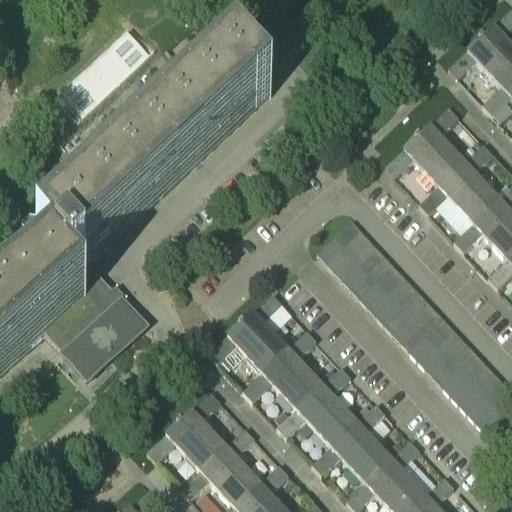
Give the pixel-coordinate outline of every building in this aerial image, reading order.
[(511,54),(502,44),(511,34),(511,16),(481,44),(481,43),(479,45),(511,80),(511,54)] [(127,38),(59,100),(82,124),(149,61),(127,38)] [(501,95),(511,84),(511,80),(479,45),(477,47),(478,47),(447,76),(457,86),(476,68),(501,94),(501,95)] [(112,297),(88,270),(269,101),(270,101),(270,100),(234,62),(233,62),(234,63),(43,241),(36,247),(35,248),(35,249),(50,264),(0,310),(0,381),(44,341),(82,383),(107,361),(110,364),(143,334),(119,309),(117,310),(109,301),(112,297)] [(511,84),(501,95),(501,94),(481,112),(491,123),(493,121),(499,129),(511,118),(505,110),(510,105),(511,106),(511,84)] [(464,170),(463,169),(439,143),(458,125),(448,115),(418,143),(417,143),(415,144),(451,182),(464,170)] [(438,194),(451,182),(415,144),(414,146),(414,147),(384,175),(393,185),(401,179),(404,182),(409,177),(406,174),(413,168),(437,194),(438,194)] [(498,207),(473,180),(492,162),(482,151),(475,158),(470,163),(463,169),(464,170),(451,182),(485,219),(498,207)] [(470,163),(475,158),(470,151),(464,156),(470,163)] [(473,231),(485,219),(451,182),(438,194),(437,194),(418,212),(428,222),(447,204),(472,231),(473,231)] [(511,221),(508,217),(511,212),(511,193),(498,207),(485,219),(511,247),(511,221)] [(507,268),(511,262),(511,247),(485,219),(473,231),(472,231),(453,249),(463,259),(482,241),(506,267),(507,268)] [(342,253),(360,237),(351,228),(333,244),(342,253)] [(351,262),(368,246),(360,237),(342,253),(351,262)] [(325,270),(342,253),(333,244),(316,260),(325,270)] [(359,271),(376,255),(368,246),(351,262),(359,271)] [(333,279),(351,262),(342,253),(325,270),(333,279)] [(367,280),(385,264),(376,255),(359,271),(367,280)] [(351,262),(333,279),(341,288),(359,271),(351,262)] [(511,262),(507,268),(506,267),(487,285),(497,296),(511,281),(511,262)] [(376,289),(393,273),(385,264),(367,280),(376,289)] [(359,271),(341,288),(350,296),(367,280),(359,271)] [(384,298),(401,282),(393,273),(376,289),(384,298)] [(367,280),(350,296),(358,305),(376,289),(367,280)] [(393,307),(410,291),(401,282),(384,298),(393,307)] [(367,314),(384,298),(376,289),(358,305),(367,314)] [(400,315),(418,299),(410,291),(393,307),(400,315)] [(375,323),(393,307),(384,298),(367,314),(375,323)] [(409,324),(426,308),(418,299),(400,315),(409,324)] [(287,356),(262,330),(282,312),(272,302),(241,330),(241,329),(239,331),(274,368),(287,356)] [(382,332),(400,315),(393,307),(375,323),(382,332)] [(417,333),(434,317),(426,308),(409,324),(417,333)] [(391,340),(409,324),(400,315),(382,332),(391,340)] [(425,342),(443,325),(434,317),(417,333),(425,342)] [(399,349),(417,333),(409,324),(391,340),(399,349)] [(434,350),(451,334),(443,325),(425,342),(434,350)] [(261,381),(274,368),(239,331),(237,333),(238,333),(208,362),(217,372),(236,354),(261,380),(261,381)] [(407,358),(425,342),(417,333),(399,349),(407,358)] [(442,359),(459,343),(451,334),(434,350),(442,359)] [(322,393),(321,393),(297,366),(316,348),(306,338),(303,341),(297,346),(291,352),(287,356),(274,368),(309,405),(322,393)] [(291,352),(297,346),(292,340),(285,347),(291,352)] [(416,367),(434,350),(425,342),(407,358),(416,367)] [(450,368),(467,352),(459,343),(442,359),(450,368)] [(424,376),(442,359),(434,350),(416,367),(424,376)] [(458,377),(476,361),(467,352),(450,368),(458,377)] [(442,359),(424,376),(432,385),(450,368),(442,359)] [(467,386),(484,370),(476,361),(458,377),(467,386)] [(226,380),(233,373),(226,364),(218,371),(226,380)] [(296,417),(309,405),(274,368),(261,381),(261,380),(256,385),(249,392),(242,398),(252,409),(271,391),(295,417),(296,417)] [(450,368),(432,385),(441,394),(458,377),(450,368)] [(475,395),(492,378),(484,370),(467,386),(475,395)] [(356,430),(331,403),(350,385),(340,375),(334,380),(321,393),(322,393),(309,405),(344,442),(356,430)] [(316,387),(321,393),(334,380),(330,375),(316,387)] [(449,402),(467,386),(458,377),(441,394),(449,402)] [(483,404),(501,387),(492,378),(475,395),(483,404)] [(457,411),(475,395),(467,386),(449,402),(457,411)] [(491,413),(509,396),(501,387),(483,404),(491,413)] [(466,420),(483,404),(475,395),(457,411),(466,420)] [(491,413),(500,422),(511,411),(511,399),(509,396),(491,413)] [(225,454),(201,428),(220,410),(210,399),(180,428),(179,427),(178,428),(213,466),(225,454)] [(474,429),(491,413),(483,404),(466,420),(474,429)] [(331,455),(344,442),(309,405),(296,417),(295,417),(291,421),(282,430),(276,435),(286,445),(305,427),(330,454),(331,455)] [(359,427),(370,417),(365,411),(354,422),(359,427)] [(391,467),(390,466),(366,440),(385,422),(375,412),(359,427),(356,430),(344,442),(378,479),(391,467)] [(483,438),(500,422),(491,413),(474,429),(483,438)] [(275,423),(282,430),(291,421),(284,414),(275,423)] [(200,479),(213,466),(178,428),(176,430),(176,431),(146,460),(156,470),(175,452),(199,478),(200,479)] [(260,491),(259,490),(235,464),(254,446),(244,436),(225,454),(213,466),(247,502),(260,491)] [(365,491),(378,479),(344,442),(331,455),(330,454),(311,472),(321,482),(340,464),(364,491),(365,491)] [(391,455),(396,461),(403,454),(399,447),(391,455)] [(415,511),(425,503),(424,503),(400,477),(419,459),(409,448),(403,454),(396,461),(390,466),(391,467),(378,479),(409,511),(415,511)] [(230,511),(236,511),(247,502),(213,466),(200,479),(199,478),(180,496),(190,506),(209,489),(230,511)] [(279,511),(269,501),(288,483),(278,472),(259,490),(260,491),(247,502),(255,511),(279,511)] [(409,511),(378,479),(365,491),(364,491),(345,508),(348,511),(361,511),(374,501),(384,511),(409,511)] [(415,511),(435,511),(453,495),(443,485),(424,503),(425,503),(415,511)] [(153,511),(159,508),(149,497),(132,511),(153,511)] [(255,511),(247,502),(236,511),(255,511)]
